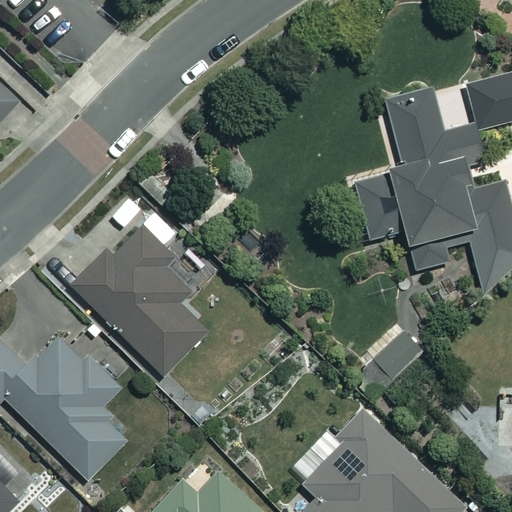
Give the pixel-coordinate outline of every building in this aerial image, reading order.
[(511,151),(511,138),(495,76),(430,94),(428,87),(381,100),(400,168),(351,182),(366,238),(400,228),(412,270),(446,261),(442,247),(467,240),(480,287),(493,283),(511,266),(511,219),(500,178),(470,186),(464,165),(511,151)] [(0,119),(16,100),(0,86),(0,119)] [(173,258),(140,225),(111,254),(106,249),(70,285),(164,378),(209,333),(177,301),(187,291),(163,268),(173,258)] [(420,350),(400,331),(372,360),(391,379),(420,350)] [(25,368),(0,343),(0,398),(1,397),(88,481),(128,441),(95,409),(118,385),(85,353),(78,361),(55,338),(25,368)] [(299,511),(459,511),(464,507),(360,410),(334,437),(339,442),(300,484),(314,497),(299,511)] [(260,511),(220,471),(198,493),(180,476),(143,511),(260,511)] [(0,511),(6,511),(17,502),(0,484),(0,511)]
